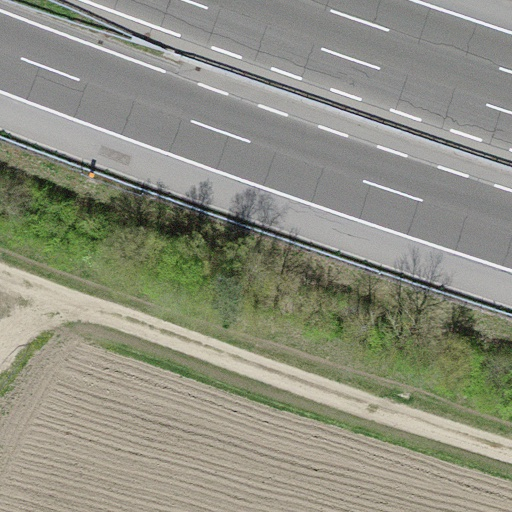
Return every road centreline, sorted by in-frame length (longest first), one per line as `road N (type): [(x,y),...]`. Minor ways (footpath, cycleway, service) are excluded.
road 1 (motorway): [(0,50),(511,230)]
road 2 (track): [(511,450),(0,275)]
road 3 (motorway): [(511,91),(245,0)]
